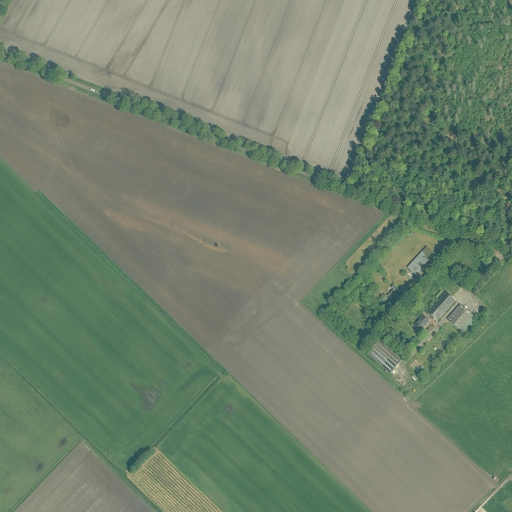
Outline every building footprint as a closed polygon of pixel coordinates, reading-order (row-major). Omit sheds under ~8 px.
[(416,276),(435,255),(427,248),(408,269),(416,276)] [(436,322),(455,301),(446,292),(426,313),(436,322)] [(471,304),(472,307),(470,307),(471,314),(477,313),(477,314),(481,313),(479,303),(471,304)] [(465,336),(478,321),(461,305),(447,320),(465,336)] [(425,326),(430,321),(422,315),(418,320),(419,320),(413,326),(420,331),(425,325),(425,326)] [(390,375),(404,359),(382,339),(368,355),(390,375)]
